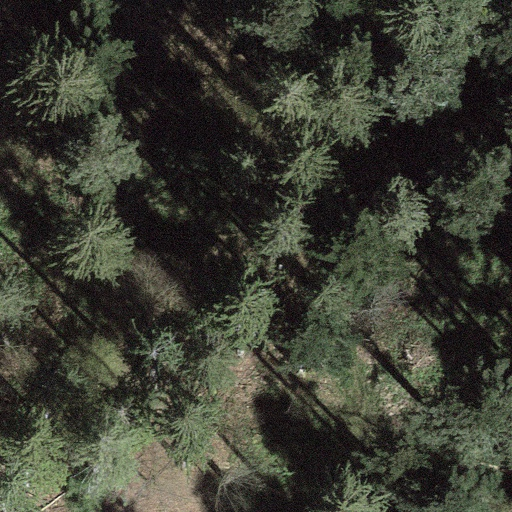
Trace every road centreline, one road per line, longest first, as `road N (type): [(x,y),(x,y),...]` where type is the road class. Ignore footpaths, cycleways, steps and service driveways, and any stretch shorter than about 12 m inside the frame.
road 1 (track): [(373,511),(301,87),(324,0)]
road 2 (track): [(301,87),(155,217),(0,294)]
road 3 (track): [(511,374),(388,511)]
